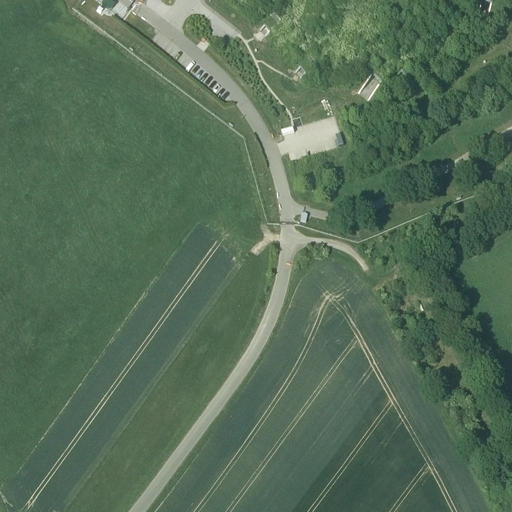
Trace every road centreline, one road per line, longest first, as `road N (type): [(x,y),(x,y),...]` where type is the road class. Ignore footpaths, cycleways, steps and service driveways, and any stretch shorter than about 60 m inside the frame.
road 1 (unclassified): [(290,226),(275,310),(257,348),(138,511)]
road 2 (track): [(367,269),(347,249),(269,238),(263,227)]
